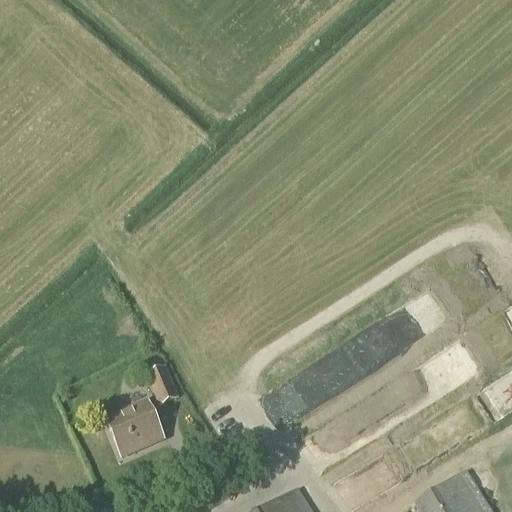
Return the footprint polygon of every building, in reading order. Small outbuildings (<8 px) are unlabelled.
[(159,412),(179,404),(166,371),(145,379),(159,412)] [(232,419),(243,419),(243,400),(232,400),(232,419)] [(145,451),(163,443),(147,406),(106,424),(119,456),(143,445),(145,451)] [(490,511),(466,473),(444,489),(415,507),(417,511),(490,511)] [(308,511),(297,493),(267,511),(308,511)]
